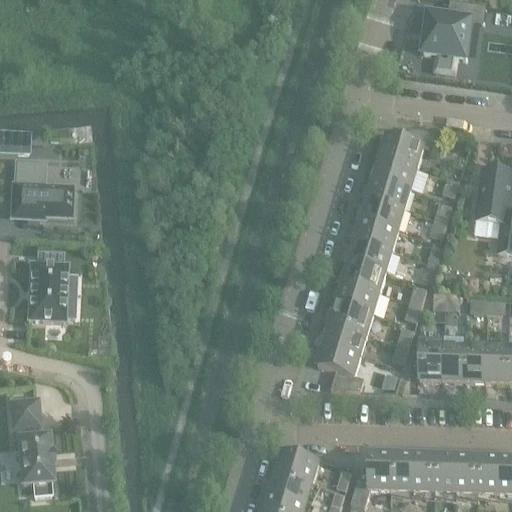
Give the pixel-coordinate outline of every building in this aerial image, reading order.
[(467,65),(473,26),(484,28),(487,12),(451,7),(449,22),(429,19),(424,59),(467,65)] [(0,135),(0,155),(17,157),(18,136),(0,135)] [(424,154),(433,157),(439,138),(410,135),(406,147),(385,141),(381,155),(384,156),(381,164),(418,175),(424,154)] [(418,175),(381,164),(379,172),(376,171),(373,184),(412,195),(418,175)] [(16,167),(14,208),(35,209),(35,214),(35,219),(42,220),(42,221),(43,221),(43,220),(71,221),(72,194),(36,192),(37,168),(16,167)] [(476,226),(503,229),(499,259),(511,260),(511,220),(511,219),(511,178),(483,175),(476,226)] [(412,195),(373,184),(369,196),(371,197),(369,205),(405,216),(412,195)] [(444,197),(456,201),(460,187),(448,184),(444,197)] [(405,216),(369,205),(366,213),(364,212),(360,225),(399,237),(405,216)] [(448,229),(452,215),(440,211),(435,225),(448,229)] [(399,237),(360,225),(356,238),(359,238),(356,246),(393,257),(399,237)] [(448,229),(435,225),(431,239),(443,242),(448,229)] [(393,257),(356,246),(354,255),(351,254),(348,266),(387,278),(393,257)] [(445,258),(433,254),(429,268),(441,272),(445,258)] [(66,304),(67,273),(68,273),(68,271),(65,271),(62,271),(63,259),(38,258),(37,270),(33,270),(33,269),(31,269),(31,272),(29,323),(28,323),(28,326),(31,326),(63,327),(65,328),(65,325),(65,323),(75,324),(76,304),(66,304)] [(387,278),(348,266),(344,279),(346,280),(344,288),(380,299),(387,278)] [(441,272),(429,268),(425,282),(437,285),(441,272)] [(380,299),(344,288),(341,296),(339,296),(335,308),(374,320),(380,299)] [(423,312),(427,298),(415,294),(410,308),(423,312)] [(447,300),(434,300),(434,314),(447,314),(447,300)] [(447,314),(460,314),(460,300),(447,300),(447,314)] [(489,307),(475,307),(474,319),(489,320),(489,307)] [(503,308),(489,307),(489,320),(503,320),(503,308)] [(374,320),(335,308),(331,321),(334,322),(331,330),(368,341),(374,320)] [(423,312),(410,308),(406,322),(418,326),(423,312)] [(368,341),(331,330),(329,338),(326,337),(323,350),(362,361),(368,341)] [(410,354),(414,340),(402,336),(398,350),(410,354)] [(420,342),(417,352),(422,352),(420,387),(443,388),(444,353),(445,342),(420,342)] [(362,361),(323,350),(319,362),(321,363),(318,372),(337,378),(331,396),(361,397),(365,385),(355,382),(362,361)] [(410,354),(398,350),(394,364),(406,367),(410,354)] [(466,353),(444,353),(443,388),(465,388),(466,353)] [(487,354),(466,353),(465,388),(486,389),(487,354)] [(509,355),(487,354),(486,389),(508,390),(509,355)] [(22,492),(33,491),(35,503),(52,501),(51,489),(54,489),(52,472),(54,472),(54,469),(52,469),(51,461),(53,461),(53,458),(51,458),(49,441),(40,442),(40,432),(41,432),(38,404),(10,407),(13,435),(26,433),(27,443),(17,444),(22,492)] [(320,469),(284,458),(277,480),(313,491),(320,469)] [(393,460),(371,459),(370,488),(359,485),(351,510),(356,511),(366,511),(371,497),(392,497),(393,460)] [(437,461),(393,460),(392,497),(435,499),(437,461)] [(480,463),(437,461),(435,499),(479,500),(480,463)] [(511,463),(480,463),(479,500),(511,501),(511,463)] [(338,493),(347,496),(352,479),(343,476),(338,493)] [(306,511),(313,491),(277,480),(267,511),(306,511)] [(337,511),(341,511),(345,501),(336,498),(332,511),(337,511)]
